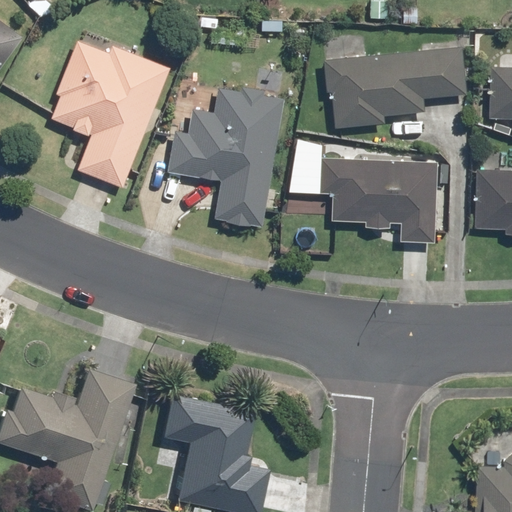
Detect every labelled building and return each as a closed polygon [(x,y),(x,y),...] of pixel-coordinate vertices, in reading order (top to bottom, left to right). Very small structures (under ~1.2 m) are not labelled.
[(0,64),(19,38),(0,24),(0,64)] [(70,171),(116,189),(164,67),(74,32),(40,118),(84,135),(70,171)] [(456,46),(316,59),(323,130),(380,125),(379,117),(418,113),(417,99),(460,95),(456,46)] [(509,120),(508,137),(511,137),(511,66),(485,66),(484,119),(509,120)] [(209,221),(257,229),(278,98),(210,87),(207,110),(185,106),(181,130),(168,128),(161,173),(215,182),(209,221)] [(430,161),(315,157),(314,194),(325,194),(324,221),(394,224),(393,243),(427,244),(430,161)] [(511,171),(471,170),(469,231),(511,232),(511,171)] [(43,492),(92,508),(135,378),(87,362),(75,399),(19,381),(11,406),(4,404),(0,416),(0,438),(54,457),(43,492)] [(256,406),(170,388),(160,433),(189,439),(177,498),(246,511),(260,511),(271,462),(246,457),(256,406)] [(459,507),(458,511),(511,511),(511,449),(506,455),(506,462),(480,461),(478,508),(459,507)]
